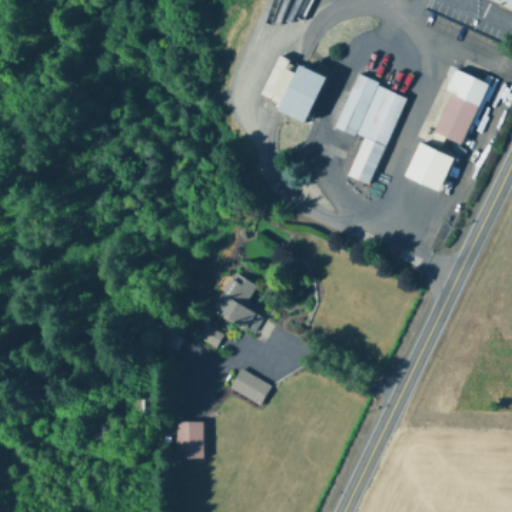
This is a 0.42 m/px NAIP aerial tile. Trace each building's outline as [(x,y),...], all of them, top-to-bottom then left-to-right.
[(511,0),(511,8),(496,0),(511,0)] [(287,99),(284,104),(273,99),(291,62),(302,68),(287,99)] [(491,84),(464,143),(447,136),(442,147),(432,142),(454,92),(448,89),(457,68),(491,84)] [(409,97),(371,183),(350,173),(367,136),(358,133),(357,135),(337,125),(361,73),(381,82),(380,84),(409,97)] [(439,189),(454,156),(420,140),(405,174),(439,189)] [(264,318),(256,332),(236,321),(235,323),(225,317),(227,313),(217,307),(226,292),(225,287),(230,278),(235,278),(238,272),(259,284),(247,305),(266,316),(264,318)] [(219,344),(218,346),(200,336),(208,323),(225,334),(219,344)] [(186,339),(178,349),(163,337),(171,327),(186,339)] [(273,385),(263,404),(232,386),(243,367),(273,385)] [(152,389),(152,422),(129,422),(129,397),(138,397),(138,389),(152,389)] [(205,423),(206,457),(179,457),(179,423),(205,423)]
